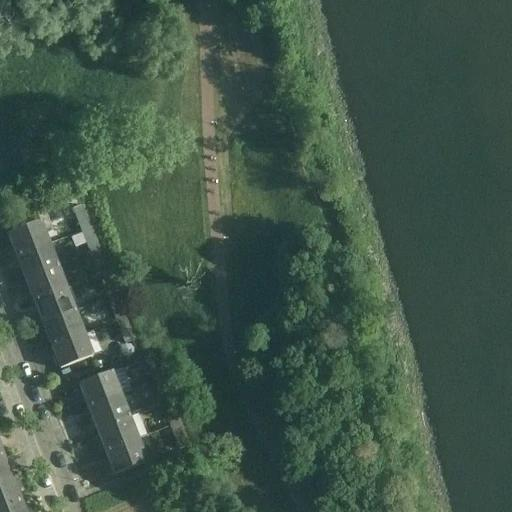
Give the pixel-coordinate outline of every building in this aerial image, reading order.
[(90,228),(81,205),(73,208),(82,231),(90,228)] [(8,233),(17,256),(50,244),(41,220),(8,233)] [(82,231),(91,254),(99,251),(90,228),(82,231)] [(25,279),(59,266),(50,244),(17,256),(25,279)] [(91,254),(100,276),(107,273),(99,251),(91,254)] [(25,279),(34,301),(67,288),(59,266),(25,279)] [(100,276),(108,298),(116,295),(107,273),(100,276)] [(34,301),(43,323),(76,311),(67,288),(34,301)] [(108,298),(117,320),(124,317),(116,295),(108,298)] [(43,323),(51,346),(84,333),(76,311),(43,323)] [(124,317),(117,320),(126,343),(133,341),(124,317)] [(94,356),(84,333),(51,346),(60,369),(94,356)] [(152,356),(144,359),(153,382),(161,379),(152,356)] [(88,407),(121,394),(131,391),(122,367),(79,384),(88,407)] [(161,379),(153,382),(162,404),(170,402),(161,379)] [(88,407),(96,430),(130,417),(121,394),(88,407)] [(170,402),(162,404),(170,427),(178,424),(170,402)] [(96,430),(105,452),(138,439),(130,417),(96,430)] [(178,424),(170,427),(179,450),(187,447),(178,424)] [(147,462),(138,439),(105,452),(114,475),(147,462)] [(0,457),(0,483),(12,479),(3,456),(0,457)] [(0,483),(0,508),(21,501),(12,479),(0,483)] [(0,508),(0,511),(24,511),(21,501),(0,508)]
